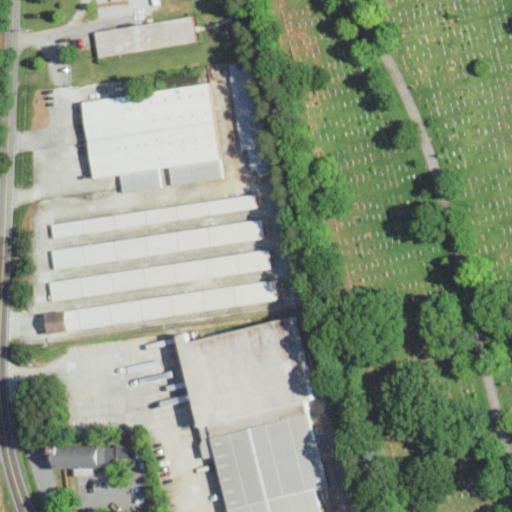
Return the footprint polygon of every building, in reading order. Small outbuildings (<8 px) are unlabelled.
[(198,43),(194,16),(95,30),(99,56),(198,43)] [(241,150),(250,148),(254,176),(272,174),(255,60),(228,64),(241,150)] [(86,99),(95,176),(121,173),(123,191),(162,187),(160,167),(170,166),(173,184),(223,178),(212,85),(86,99)] [(284,180),(273,182),(302,305),(313,303),(284,180)] [(258,208),(256,195),(52,222),(54,236),(258,208)] [(52,248),(55,268),(265,238),(262,219),(52,248)] [(273,267),(270,247),(50,282),(53,301),(273,267)] [(49,333),(279,299),(276,279),(46,313),(49,333)] [(322,511),(318,489),(326,487),(310,399),(314,398),(299,319),(190,338),(189,333),(183,334),(205,457),(219,454),(229,511),(322,511)] [(143,443),(116,443),(116,457),(143,457),(143,443)] [(54,467),(114,468),(115,446),(54,445),(54,467)]
